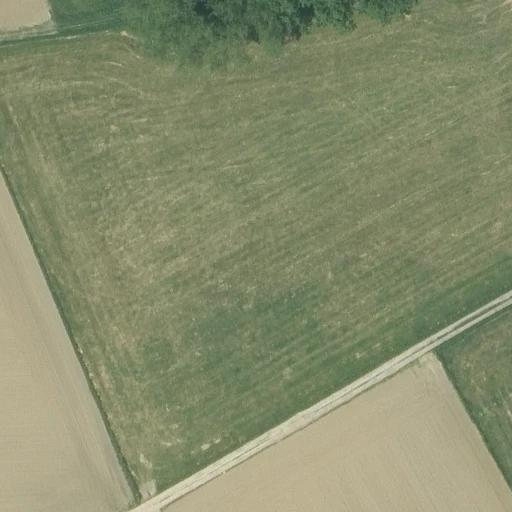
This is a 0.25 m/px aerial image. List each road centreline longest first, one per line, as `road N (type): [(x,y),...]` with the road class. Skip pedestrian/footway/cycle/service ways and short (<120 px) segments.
road 1 (track): [(145,511),(511,301)]
road 2 (track): [(0,36),(209,0)]
